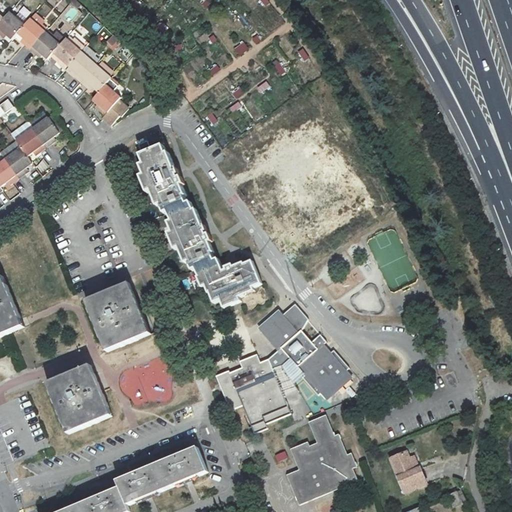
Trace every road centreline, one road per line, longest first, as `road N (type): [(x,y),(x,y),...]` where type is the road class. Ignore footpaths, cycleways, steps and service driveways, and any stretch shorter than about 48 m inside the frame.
road 1 (residential): [(369,348),(304,295),(180,127),(141,121),(102,146)]
road 2 (residential): [(187,511),(234,489),(213,428),(200,420),(0,491)]
road 3 (motorway): [(389,0),(488,150)]
road 4 (motorway): [(410,0),(488,150)]
road 5 (motorway): [(461,0),(511,147)]
road 6 (residential): [(102,146),(59,92),(0,72)]
road 7 (residential): [(496,388),(472,474),(482,511)]
road 8 (residential): [(369,348),(373,375),(401,378),(410,361),(404,343),(376,341)]
